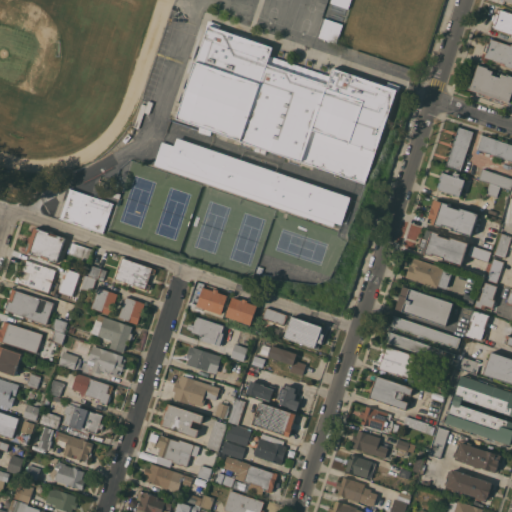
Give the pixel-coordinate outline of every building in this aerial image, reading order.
[(350,0),(347,11),(329,4),(330,0),(350,0)] [(511,13),(511,34),(494,28),(494,27),(493,26),(493,24),(495,24),(492,23),(493,20),(492,19),(493,14),(495,14),(496,12),(499,13),(497,12),(498,9),(500,10),(500,9),(511,13)] [(343,22),(325,16),(318,37),(336,42),(343,22)] [(366,182),(398,89),(333,67),(328,83),(267,62),(272,47),(207,24),(176,117),(366,182)] [(511,67),(504,65),(505,64),(484,57),(486,53),(483,52),(486,41),(489,42),(490,38),(511,45),(511,43),(511,67)] [(511,96),(510,103),(504,101),(503,103),(494,100),(495,97),(484,94),(484,97),(477,95),(478,92),(470,89),(470,88),(467,87),(470,79),(473,80),(478,64),(489,67),(489,68),(494,70),(493,74),(500,77),(501,73),(507,75),(507,73),(511,74),(511,96)] [(460,170),(446,165),(447,160),(445,159),(446,155),(449,156),(452,147),(449,146),(451,142),(453,143),(456,136),(453,135),(455,131),(457,131),(458,126),(473,131),(460,170)] [(511,160),(478,149),(483,134),(488,136),(488,134),(493,135),(492,137),(500,140),(501,138),(505,140),(505,142),(511,144),(511,160)] [(351,198),(341,228),(154,163),(162,141),(174,145),(176,138),(351,198)] [(479,179),(482,168),(511,178),(511,184),(510,190),(500,186),(489,182),(479,179)] [(438,190),(441,180),(438,180),(441,172),(443,173),(444,172),(453,175),(454,171),(460,173),(458,177),(465,180),(459,197),(438,190)] [(500,186),(497,197),(486,193),(489,182),(500,186)] [(102,232),(112,203),(70,188),(60,217),(102,232)] [(470,236),(453,230),(453,228),(442,224),(441,226),(431,223),(433,218),(428,217),(432,208),(431,207),(434,199),(448,204),(448,206),(459,210),(460,207),(478,214),(470,236)] [(494,244),(483,240),(490,220),(501,223),(494,244)] [(65,237),(57,262),(26,251),(29,242),(28,242),(30,235),(31,236),(34,227),(65,237)] [(461,265),(443,259),(444,257),(432,253),(431,255),(422,252),(423,248),(418,246),(422,236),(424,237),(427,229),(439,233),(438,235),(450,239),(450,237),(468,242),(461,265)] [(501,232),(511,236),(505,257),(494,254),(501,232)] [(93,249),(90,260),(69,253),(72,242),(93,249)] [(491,251),(488,262),(467,255),(471,244),(491,251)] [(18,282),(14,281),(16,275),(20,276),(24,265),(19,263),(22,257),(26,258),(26,259),(56,270),(49,292),(18,282)] [(156,269),(154,274),(151,273),(147,283),(151,284),(149,289),(146,288),(146,289),(126,282),(125,283),(123,282),(123,281),(115,278),(122,257),(156,269)] [(444,267),(444,269),(452,272),(447,288),(438,285),(438,287),(406,276),(410,263),(412,264),(414,257),(444,267)] [(497,282),(486,279),(493,258),(504,261),(497,282)] [(107,270),(103,280),(88,275),(92,265),(107,270)] [(70,270),(80,273),(77,284),(66,280),(70,270)] [(86,275),(97,279),(93,290),(81,289),(86,275)] [(493,299),(495,300),(492,307),(485,305),(484,309),(475,306),(477,300),(479,301),(482,290),(480,289),(481,286),(484,287),(485,282),(497,286),(493,299)] [(396,308),(398,300),(388,296),(389,293),(399,296),(403,285),(454,303),(446,326),(396,308)] [(118,293),(111,314),(102,311),(103,311),(92,307),(99,287),(118,293)] [(203,287),(213,290),(214,288),(219,290),(218,292),(228,295),(222,314),(197,306),(203,287)] [(54,302),(47,324),(32,319),(31,321),(28,320),(29,317),(24,316),(23,318),(13,315),(14,313),(9,311),(8,313),(5,312),(6,307),(4,306),(5,301),(8,302),(10,295),(8,295),(10,289),(12,289),(12,288),(54,302)] [(472,307),(461,303),(464,293),(475,296),(472,307)] [(145,303),(138,324),(119,317),(126,296),(145,303)] [(232,296),(243,300),(243,298),(248,300),(247,302),(258,305),(251,324),(226,316),(232,296)] [(288,314),(284,325),(263,318),(267,307),(288,314)] [(484,333),(488,334),(486,341),(476,338),(475,339),(466,336),(468,329),(471,330),(473,321),(471,320),(474,310),(490,315),(484,333)] [(133,325),(131,332),(133,333),(131,340),(128,339),(124,351),(110,347),(112,340),(98,335),(98,334),(92,332),(96,319),(97,319),(99,314),(133,325)] [(461,338),(457,348),(425,337),(424,338),(422,338),(422,336),(398,328),(397,329),(395,328),(396,327),(390,325),(393,315),(461,338)] [(224,325),(222,332),(224,333),(221,341),(223,341),(222,345),(210,341),(210,342),(201,339),(202,334),(192,331),(192,329),(187,328),(189,323),(194,324),(197,316),(224,325)] [(325,327),(320,343),(316,341),(315,347),(285,337),(287,328),(285,328),(287,323),(289,324),(292,316),(325,327)] [(64,332),(52,329),(56,318),(68,321),(64,332)] [(43,333),(37,352),(0,340),(0,327),(2,328),(5,321),(43,333)] [(62,344),(51,340),(55,330),(66,334),(62,344)] [(456,353),(452,363),(385,341),(388,331),(456,353)] [(248,347),(243,361),(230,356),(235,343),(248,347)] [(21,355),(23,356),(22,357),(21,357),(17,369),(18,370),(17,372),(16,371),(14,375),(0,370),(0,344),(4,346),(4,347),(22,353),(21,355)] [(262,344),(271,347),(268,356),(260,353),(262,344)] [(123,355),(122,358),(125,359),(123,363),(124,363),(122,370),(118,369),(116,375),(107,372),(107,374),(101,372),(100,373),(92,370),(93,365),(88,363),(89,359),(88,359),(93,345),(123,355)] [(222,355),(216,373),(187,363),(188,358),(187,355),(190,345),(222,355)] [(297,353),(295,360),(306,364),(302,375),(290,370),(292,364),(268,356),(272,345),(297,353)] [(387,345),(420,356),(417,366),(407,363),(406,366),(416,370),(413,379),(379,368),(387,345)] [(59,363),(64,350),(79,356),(78,357),(81,358),(78,369),(75,367),(74,369),(59,363)] [(511,383),(484,374),(486,366),(483,365),(485,358),(488,359),(491,351),(511,358),(511,383)] [(251,364),(255,353),(262,355),(261,358),(265,360),(262,368),(261,367),(251,364)] [(477,374),(455,366),(459,355),(481,362),(477,374)] [(271,371),(268,382),(257,379),(261,367),(262,368),(271,371)] [(91,377),(90,378),(110,384),(110,385),(113,386),(112,390),(114,391),(112,395),(110,394),(110,396),(111,397),(109,402),(108,401),(107,404),(99,401),(100,399),(84,394),(84,395),(80,393),(81,391),(72,388),(77,372),(91,377)] [(37,388),(27,384),(30,373),(41,376),(37,388)] [(457,386),(455,385),(456,383),(458,384),(461,374),(463,375),(464,373),(471,376),(471,378),(479,380),(479,379),(497,385),(496,386),(504,389),(504,387),(511,390),(511,391),(511,415),(463,398),(461,404),(511,421),(511,443),(510,443),(510,444),(495,439),(495,441),(487,439),(488,436),(480,434),(479,436),(462,430),(463,428),(455,425),(454,427),(447,425),(448,423),(446,422),(457,386)] [(216,400),(204,396),(204,398),(206,399),(203,406),(189,402),(189,403),(173,398),(176,391),(173,390),(176,381),(179,382),(181,374),(220,387),(216,400)] [(413,387),(410,395),(404,393),(402,400),(408,402),(406,409),(370,397),(377,375),(413,387)] [(0,378),(12,382),(12,381),(19,384),(16,395),(12,393),(11,396),(15,397),(12,408),(0,404),(0,378)] [(54,379),(64,383),(60,396),(49,392),(54,379)] [(247,393),(252,380),(264,384),(264,386),(274,389),(270,399),(260,396),(260,397),(247,393)] [(279,403),(281,400),(278,399),(282,387),(285,388),(287,384),(296,388),(294,392),(297,393),(295,399),(300,401),(297,410),(279,403)] [(40,422),(44,410),(42,410),(46,397),(50,398),(46,411),(61,416),(57,428),(40,422)] [(237,424),(229,421),(237,398),(246,401),(238,425),(237,424)] [(33,405),(35,400),(41,402),(36,420),(23,416),(27,403),(33,405)] [(69,432),(71,425),(64,422),(66,414),(64,413),(67,402),(68,403),(69,400),(75,402),(74,405),(76,406),(76,405),(89,409),(88,410),(95,413),(96,412),(103,414),(102,417),(103,418),(102,421),(101,421),(100,422),(104,424),(102,429),(98,428),(97,433),(90,431),(88,438),(69,432)] [(215,414),(219,401),(229,405),(225,418),(215,414)] [(296,413),(293,422),(295,423),(294,427),(292,426),(289,435),(253,423),(255,415),(258,416),(260,411),(257,410),(260,401),(296,413)] [(204,415),(201,422),(193,420),(191,427),(199,429),(196,437),(162,425),(162,423),(161,423),(163,419),(164,419),(167,410),(166,409),(167,405),(168,405),(169,403),(204,415)] [(391,414),(390,419),(393,420),(393,426),(389,432),(361,423),(363,418),(359,417),(362,410),(365,412),(367,406),(391,414)] [(0,411),(19,418),(13,437),(0,432),(0,411)] [(429,423),(428,424),(435,426),(432,434),(425,432),(425,431),(415,428),(415,427),(403,423),(406,415),(429,423)] [(31,433),(21,430),(25,419),(35,423),(31,433)] [(219,451),(206,446),(215,420),(228,424),(219,450),(219,451)] [(238,425),(251,429),(251,430),(252,431),(250,435),(253,436),(251,442),(248,441),(247,445),(225,438),(228,429),(230,429),(231,428),(228,427),(230,423),(237,426),(237,424),(238,425)] [(45,426),(54,429),(50,440),(52,440),(49,450),(38,446),(45,426)] [(449,430),(440,458),(428,454),(437,426),(449,430)] [(350,446),(356,428),(381,437),(379,443),(381,444),(381,445),(389,447),(385,458),(350,446)] [(63,454),(65,447),(55,444),(58,437),(55,436),(57,430),(81,438),(81,437),(86,439),(86,440),(93,443),(90,452),(92,453),(89,462),(63,454)] [(254,455),(255,453),(253,453),(255,448),(256,449),(260,437),(261,437),(262,433),(284,441),(283,445),(288,446),(282,464),(254,455)] [(200,446),(198,453),(192,451),(187,466),(173,462),(173,460),(158,455),(161,447),(156,446),(157,442),(158,443),(161,434),(165,436),(164,436),(179,441),(180,439),(200,446)] [(416,445),(413,452),(406,450),(406,451),(408,451),(407,455),(405,455),(404,457),(401,455),(397,453),(399,447),(396,447),(396,446),(395,445),(397,439),(399,439),(416,445)] [(0,440),(10,444),(7,450),(0,448),(0,440)] [(219,451),(219,450),(221,451),(225,440),(246,447),(242,458),(223,452),(221,457),(218,456),(219,451)] [(468,444),(468,442),(472,443),(471,445),(486,450),(487,449),(502,455),(496,472),(482,467),(481,468),(477,466),(478,465),(475,464),(474,465),(455,459),(456,456),(454,455),(455,451),(457,452),(461,441),(468,444)] [(412,469),(416,456),(417,456),(420,449),(427,451),(420,472),(412,469)] [(12,454),(24,458),(19,474),(7,470),(12,454)] [(373,461),(367,477),(346,470),(348,464),(346,463),(348,459),(349,460),(351,454),(373,461)] [(158,455),(172,460),(170,467),(156,462),(158,455)] [(250,463),(250,464),(274,472),(272,479),(275,480),(273,484),(270,483),(268,490),(262,488),(261,490),(253,487),(255,483),(250,482),(250,483),(244,481),(238,479),(239,476),(238,475),(235,473),(237,471),(236,471),(223,467),(227,455),(250,463)] [(55,480),(57,476),(55,476),(56,473),(57,474),(59,468),(56,467),(58,461),(66,463),(65,465),(73,467),(73,466),(81,468),(80,470),(85,471),(82,478),(85,480),(82,489),(55,480)] [(409,468),(406,476),(396,473),(395,476),(390,474),(391,471),(388,470),(391,462),(409,468)] [(193,477),(190,485),(185,483),(185,484),(182,483),(182,482),(181,482),(178,491),(167,488),(164,487),(164,486),(146,480),(148,475),(143,474),(146,467),(150,468),(152,463),(193,477)] [(36,479),(26,476),(26,474),(24,473),(27,464),(29,465),(29,464),(40,468),(36,479)] [(201,465),(212,468),(209,479),(206,479),(197,476),(201,465)] [(492,482),(491,485),(492,486),(487,500),(485,499),(485,500),(482,499),(482,498),(457,489),(456,491),(453,490),(454,488),(446,486),(450,475),(448,474),(449,471),(451,472),(452,468),(492,482)] [(0,469),(10,473),(7,481),(5,480),(1,493),(0,492),(0,469)] [(218,471),(224,474),(220,484),(214,481),(218,471)] [(226,474),(234,477),(231,486),(223,483),(226,474)] [(365,484),(365,485),(366,486),(366,487),(372,489),(371,491),(378,493),(374,506),(359,501),(338,494),(339,489),(336,488),(338,481),(341,482),(343,476),(365,484)] [(29,503),(13,497),(17,485),(33,490),(29,503)] [(77,496),(75,501),(78,502),(76,509),(73,508),(72,511),(55,507),(56,505),(46,501),(51,488),(55,490),(56,488),(77,496)] [(196,490),(196,489),(199,490),(199,491),(204,493),(200,506),(185,500),(189,488),(196,490)] [(150,511),(138,508),(140,500),(137,499),(140,490),(158,496),(157,498),(173,503),(170,510),(163,507),(163,509),(170,511),(175,511),(179,501),(191,505),(192,504),(199,507),(197,511),(191,511),(189,511),(188,511),(150,511)] [(264,501),(264,503),(265,503),(263,508),(262,508),(262,509),(265,510),(264,511),(230,511),(225,510),(224,508),(231,490),(264,501)] [(411,495),(405,511),(392,511),(400,492),(411,495)] [(214,497),(210,509),(201,506),(205,494),(214,497)] [(12,498),(28,503),(27,505),(40,509),(38,511),(7,511),(8,511),(12,498)] [(358,507),(357,508),(363,510),(362,511),(332,511),(328,510),(330,505),(334,506),(336,500),(358,507)] [(484,508),(483,509),(487,510),(486,511),(447,511),(451,500),(457,502),(458,500),(484,508)]
